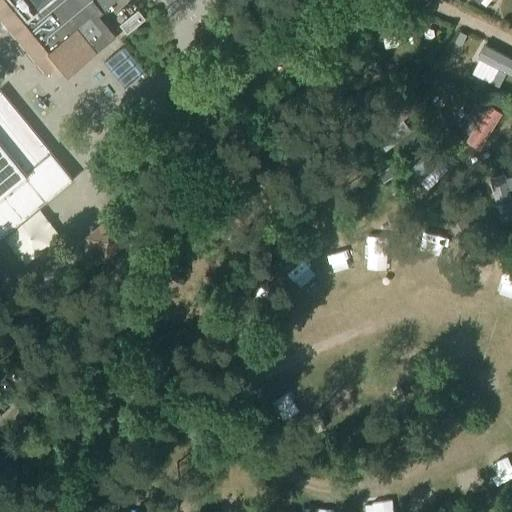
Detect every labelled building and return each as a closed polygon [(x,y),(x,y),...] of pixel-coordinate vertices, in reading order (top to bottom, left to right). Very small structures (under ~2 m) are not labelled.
[(0,0),(0,5),(15,23),(9,28),(47,75),(66,59),(76,71),(112,41),(117,37),(106,24),(104,26),(98,18),(104,13),(93,0),(0,0)] [(415,15),(376,23),(379,37),(417,29),(415,15)] [(460,32),(454,42),(461,46),(467,36),(460,32)] [(511,58),(485,45),(478,59),(511,76),(511,58)] [(337,50),(304,68),(310,80),(344,62),(337,50)] [(394,68),(391,77),(401,81),(405,73),(394,68)] [(381,71),(380,85),(389,86),(389,71),(381,71)] [(0,238),(74,178),(1,90),(0,91),(0,238)] [(400,100),(365,125),(374,138),(410,113),(400,100)] [(488,106),(467,140),(480,148),(501,114),(488,106)] [(439,112),(431,118),(439,129),(447,123),(439,112)] [(416,146),(409,152),(415,158),(421,152),(416,146)] [(430,151),(408,172),(419,183),(441,162),(430,151)] [(391,166),(381,173),(386,181),(397,173),(391,166)] [(511,207),(504,174),(490,178),(500,222),(511,218),(511,207)] [(106,264),(132,242),(111,216),(85,238),(106,264)] [(456,219),(448,223),(453,234),(461,230),(456,219)] [(303,230),(296,235),(303,245),(310,240),(303,230)] [(499,252),(497,264),(506,265),(508,254),(499,252)] [(233,310),(229,318),(239,324),(244,316),(233,310)] [(452,373),(441,378),(445,386),(456,381),(452,373)] [(400,388),(391,391),(396,402),(404,399),(400,388)] [(319,418),(311,421),(315,432),(323,430),(319,418)] [(454,511),(451,502),(442,505),(444,511),(454,511)]
